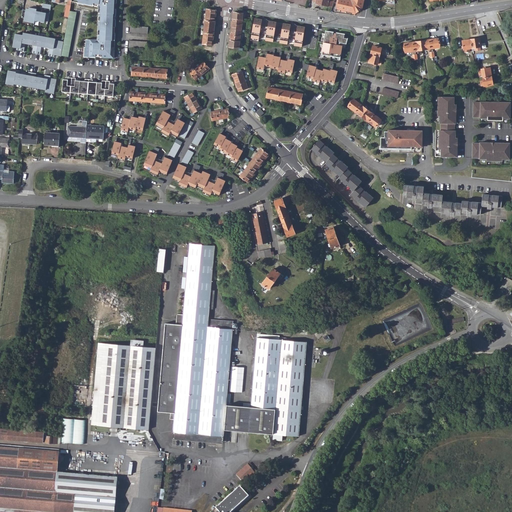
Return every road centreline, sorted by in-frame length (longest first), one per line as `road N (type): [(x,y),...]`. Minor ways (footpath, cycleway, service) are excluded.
road 1 (secondary): [(472,334),(405,360),(365,389),(316,452),(293,511)]
road 2 (tertiary): [(455,296),(376,245),(288,158)]
road 3 (residential): [(319,118),(381,169),(466,162)]
road 4 (residential): [(26,200),(34,165),(95,169),(159,191)]
road 5 (residential): [(161,208),(26,200)]
road 6 (tertiary): [(235,0),(363,22)]
road 7 (residential): [(125,0),(124,79),(174,86)]
